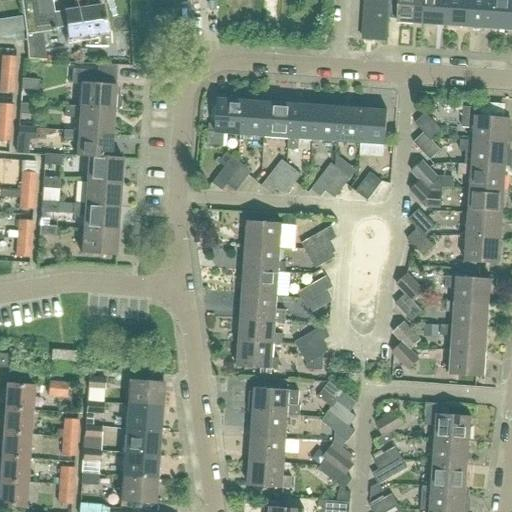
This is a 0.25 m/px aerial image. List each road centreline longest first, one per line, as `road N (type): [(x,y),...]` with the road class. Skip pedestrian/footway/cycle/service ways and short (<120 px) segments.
road 1 (residential): [(511,81),(217,61),(197,71),(187,93),(174,195)]
road 2 (residential): [(216,511),(183,290)]
road 3 (residential): [(0,293),(86,282),(183,290)]
